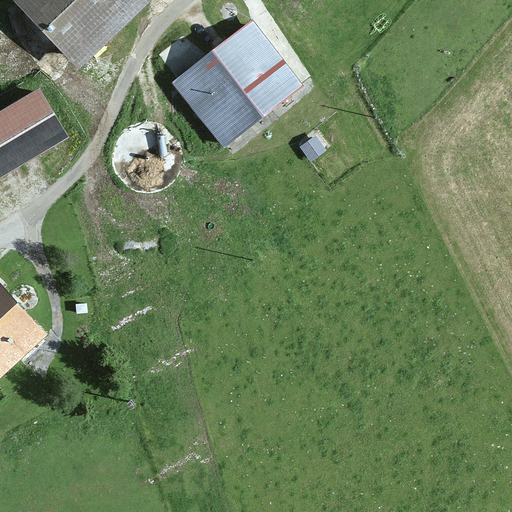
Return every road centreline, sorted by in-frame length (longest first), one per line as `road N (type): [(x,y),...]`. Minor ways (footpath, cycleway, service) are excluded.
road 1 (track): [(0,234),(95,148),(138,55),(183,0)]
road 2 (track): [(21,223),(55,301),(54,340)]
